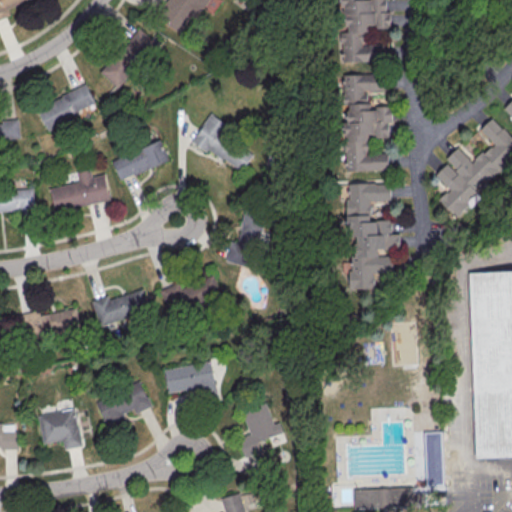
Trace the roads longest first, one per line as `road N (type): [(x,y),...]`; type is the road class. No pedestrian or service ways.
road 1 (residential): [(185,458),(80,486),(0,495)]
road 2 (residential): [(178,221),(57,261),(0,268)]
road 3 (residential): [(0,69),(53,48),(101,0)]
